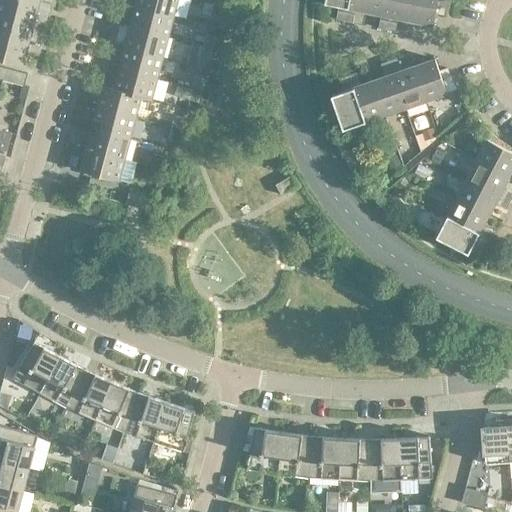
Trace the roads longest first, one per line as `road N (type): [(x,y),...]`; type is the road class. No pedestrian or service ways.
road 1 (residential): [(8,269),(77,0)]
road 2 (residential): [(233,378),(74,311),(8,269)]
road 3 (residential): [(477,384),(370,395),(233,378)]
road 4 (residential): [(200,511),(233,378)]
road 5 (residential): [(441,511),(477,384)]
